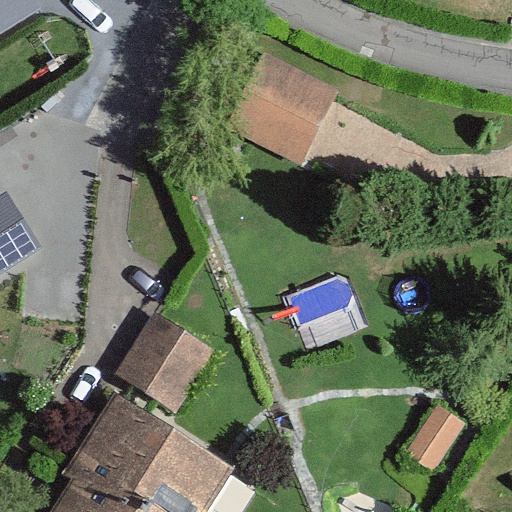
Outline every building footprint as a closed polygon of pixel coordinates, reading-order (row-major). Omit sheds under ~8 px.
[(0,0),(0,23),(33,0),(0,0)] [(292,172),(326,101),(251,65),(217,137),(292,172)] [(3,177),(0,178),(0,265),(44,235),(3,177)] [(203,360),(139,321),(103,380),(167,419),(203,360)] [(438,466),(469,419),(443,402),(412,449),(438,466)] [(200,511),(220,478),(102,409),(42,511),(200,511)]
